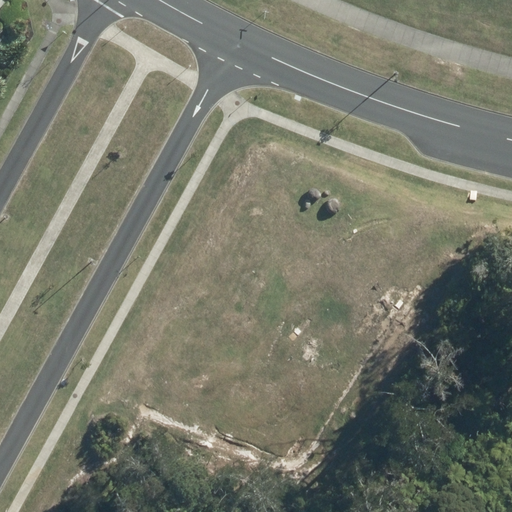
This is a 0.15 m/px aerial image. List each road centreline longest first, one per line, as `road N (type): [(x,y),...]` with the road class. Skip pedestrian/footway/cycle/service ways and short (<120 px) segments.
road 1 (tertiary): [(237,42),(0,471)]
road 2 (tertiary): [(511,144),(385,106),(237,42)]
road 3 (tertiary): [(0,191),(103,0)]
